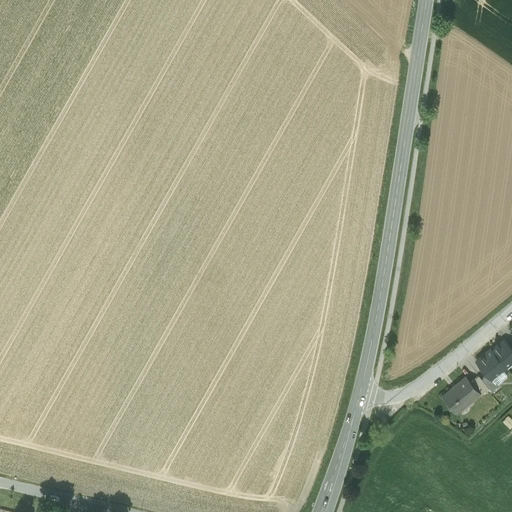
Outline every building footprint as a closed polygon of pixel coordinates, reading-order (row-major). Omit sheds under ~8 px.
[(492,349),(506,366),(511,361),(511,348),(511,349),(504,339),(498,344),(497,343),(494,347),(492,349)] [(506,366),(492,349),(491,348),(476,360),(487,374),(491,379),(492,378),(502,370),(506,366)] [(507,376),(502,370),(492,378),(497,385),(507,376)] [(498,386),(497,385),(492,378),(491,379),(487,374),(481,379),(489,387),(492,391),(498,386)] [(489,387),(481,379),(478,375),(470,382),(479,392),(479,393),(480,395),(489,387)] [(479,392),(470,382),(466,377),(443,396),(456,412),(457,411),(456,409),(461,405),(463,406),(479,393),(479,392)] [(389,421),(381,416),(379,419),(386,424),(389,421)]
